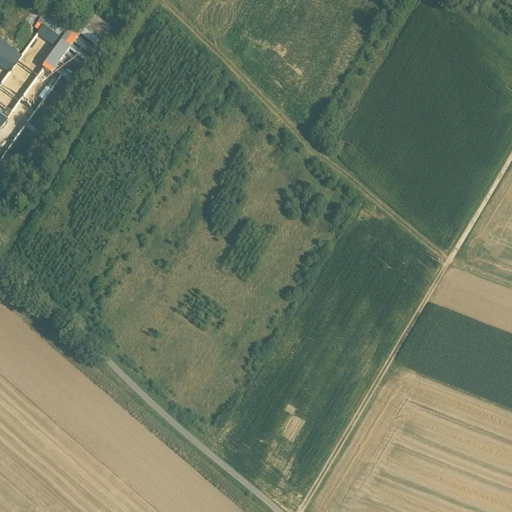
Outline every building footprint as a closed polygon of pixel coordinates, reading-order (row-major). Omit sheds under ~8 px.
[(45,10),(38,20),(62,38),(71,44),(78,35),(45,10)] [(0,38),(0,65),(8,72),(22,54),(0,38)] [(71,44),(62,38),(46,59),(55,66),(71,44)] [(0,84),(0,125),(0,126),(8,115),(0,108),(0,84)] [(0,141),(21,157),(26,149),(5,134),(0,140),(0,141)] [(0,186),(9,175),(0,168),(0,186)]
